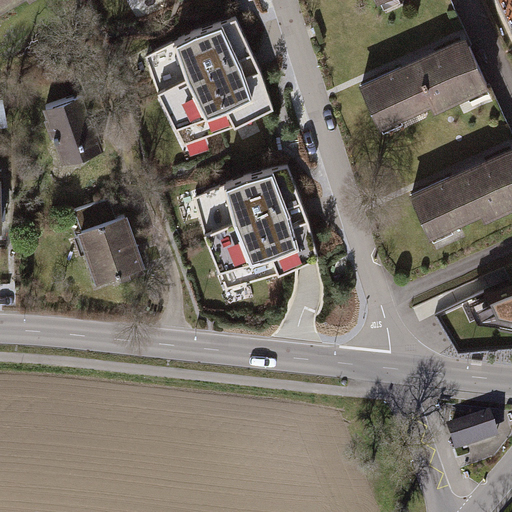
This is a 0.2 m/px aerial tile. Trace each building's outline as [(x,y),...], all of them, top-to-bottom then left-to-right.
[(0,0),(0,17),(0,18),(31,0),(33,4),(39,0),(0,0)] [(236,13),(145,52),(159,89),(185,143),(235,125),(275,106),(260,60),(236,13)] [(471,39),(364,87),(385,132),(438,109),(440,116),(496,92),(471,39)] [(87,88),(43,103),(63,161),(106,146),(92,104),(106,99),(95,68),(81,73),(87,88)] [(511,153),(415,197),(436,239),(487,219),(489,224),(511,214),(511,153)] [(310,217),(289,161),(194,194),(206,238),(227,289),(275,274),(321,255),(310,217)] [(147,263),(128,209),(116,213),(110,195),(75,207),(81,226),(78,227),(96,280),(147,263)] [(511,325),(511,282),(485,294),(500,324),(511,325)] [(490,410),(444,424),(452,451),(499,436),(490,410)]
